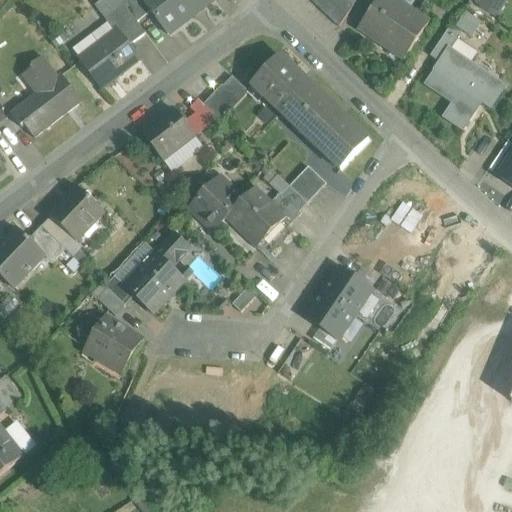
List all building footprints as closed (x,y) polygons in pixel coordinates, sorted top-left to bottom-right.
[(138,24),(119,0),(105,0),(96,7),(108,24),(116,34),(119,32),(130,47),(146,35),(138,24)] [(140,0),(138,2),(136,0),(119,0),(138,24),(151,13),(141,0),(140,0)] [(208,0),(136,0),(138,2),(140,0),(141,0),(151,13),(168,36),(195,16),(192,13),(208,0)] [(311,0),(311,1),(319,9),(327,0),(311,0)] [(327,0),(319,9),(328,17),(344,0),(327,0)] [(344,0),(328,17),(340,28),(353,8),(344,0)] [(344,0),(353,8),(358,0),(344,0)] [(394,0),(379,0),(376,6),(359,30),(404,61),(430,24),(394,0)] [(479,0),(476,6),(496,17),(506,0),(479,0)] [(464,12),(456,26),(472,35),(480,22),(464,12)] [(108,24),(74,51),(81,61),(80,62),(102,91),(141,61),(130,47),(119,32),(116,34),(108,24)] [(449,31),(432,56),(442,63),(450,52),(451,52),(456,44),(460,39),(449,31)] [(482,61),(456,44),(451,52),(450,52),(442,63),(436,72),(437,72),(490,108),(491,109),(505,88),(476,69),(482,61)] [(280,57),(252,86),(281,114),(309,85),(280,57)] [(59,80),(43,59),(32,67),(34,70),(29,73),(43,92),(12,116),(22,129),(25,127),(35,140),(69,114),(65,110),(79,99),(63,77),(59,80)] [(250,94),(233,78),(224,88),(241,103),(250,94)] [(369,142),(309,85),(281,114),(341,171),(369,142)] [(223,87),(204,106),(218,119),(222,123),(241,103),(224,88),(223,87)] [(204,106),(199,101),(191,110),(209,128),(218,119),(204,106)] [(0,126),(8,120),(0,110),(0,126)] [(175,112),(143,136),(164,162),(195,138),(175,112)] [(511,159),(500,178),(511,186),(511,159)] [(309,169),(290,188),(308,205),(327,186),(309,169)] [(245,201),(221,179),(190,210),(203,222),(207,218),(219,229),(226,221),(226,220),(245,201)] [(308,205),(290,188),(282,197),(300,214),(308,205)] [(78,189),(50,218),(69,236),(77,243),(105,214),(78,189)] [(245,201),(226,220),(226,221),(258,251),(271,237),(269,236),(283,221),(284,221),(270,207),(255,193),(258,190),(256,189),(245,201)] [(282,197),(281,195),(270,207),(284,221),(283,221),(290,228),(302,216),(300,214),(282,197)] [(389,221),(409,235),(422,216),(402,202),(389,221)] [(69,236),(52,219),(43,229),(60,245),(69,236)] [(60,245),(43,229),(30,242),(45,256),(48,253),(56,261),(66,251),(60,245)] [(30,242),(18,231),(0,250),(0,276),(13,289),(45,256),(30,242)] [(124,287),(124,288),(135,298),(155,317),(186,283),(186,282),(193,275),(187,269),(180,277),(173,270),(177,265),(176,264),(190,249),(191,250),(191,249),(175,234),(156,254),(124,287)] [(340,270),(324,295),(356,317),(373,292),(340,270)] [(124,287),(115,279),(106,289),(108,291),(126,308),(135,298),(124,288),(124,287)] [(250,288),(233,306),(242,314),(258,297),(250,288)] [(126,308),(108,291),(98,301),(116,318),(126,308)] [(356,317),(324,295),(307,320),(339,342),(356,317)] [(144,342),(106,318),(85,352),(97,360),(100,355),(125,371),(122,375),(123,376),(144,342)] [(0,404),(7,413),(24,399),(7,379),(0,384),(0,404)] [(0,429),(0,478),(24,459),(0,429)]
